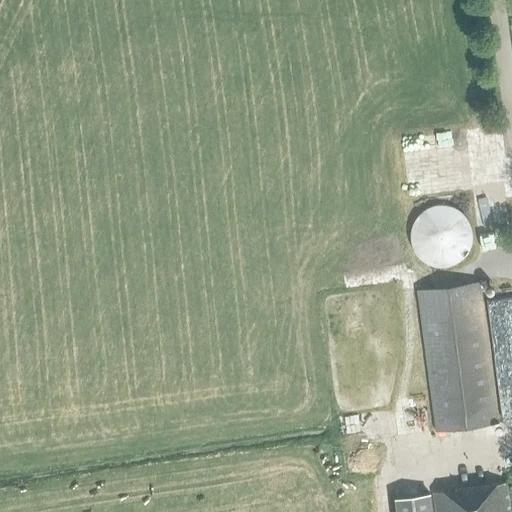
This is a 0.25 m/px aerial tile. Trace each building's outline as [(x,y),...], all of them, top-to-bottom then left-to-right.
[(408,146),(408,160),(437,159),(436,145),(408,146)] [(443,206),(439,206),(436,206),(432,207),(428,208),(426,209),(425,210),(422,212),(420,214),(415,219),(414,221),(414,222),(412,226),(411,229),(410,232),(410,234),(410,239),(410,241),(411,242),(411,244),(412,248),(413,250),(415,253),(418,258),(420,259),(422,261),(424,262),(430,265),(432,266),(437,267),(441,267),(444,267),(448,266),(450,266),(452,265),(454,264),(455,263),(459,261),(461,259),(464,256),(466,254),(468,251),(471,245),(471,243),(471,240),(471,236),(471,234),(471,232),(470,229),(469,225),(468,222),(467,220),(465,217),(462,214),(459,211),(457,210),(456,209),(450,207),(447,206),(443,206)] [(485,288),(484,282),(417,291),(436,431),(497,423),(479,289),(485,288)] [(509,511),(506,484),(433,494),(435,511),(509,511)] [(432,511),(430,494),(395,499),(396,511),(432,511)]
